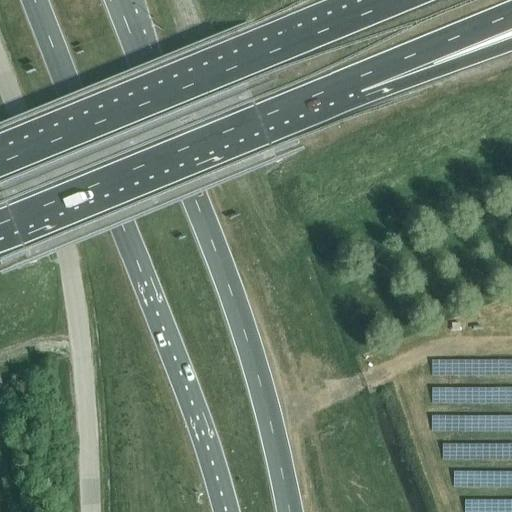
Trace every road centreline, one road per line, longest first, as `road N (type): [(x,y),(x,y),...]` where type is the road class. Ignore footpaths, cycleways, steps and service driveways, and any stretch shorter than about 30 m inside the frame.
road 1 (primary): [(32,0),(224,511)]
road 2 (primary): [(287,511),(246,341),(115,0)]
road 3 (unclassified): [(88,511),(78,323),(65,254),(0,72)]
road 4 (trunk): [(402,0),(0,164)]
road 5 (trunk): [(0,225),(266,116)]
road 6 (trunk): [(266,116),(511,15)]
road 7 (trunk): [(266,116),(367,97),(511,45)]
